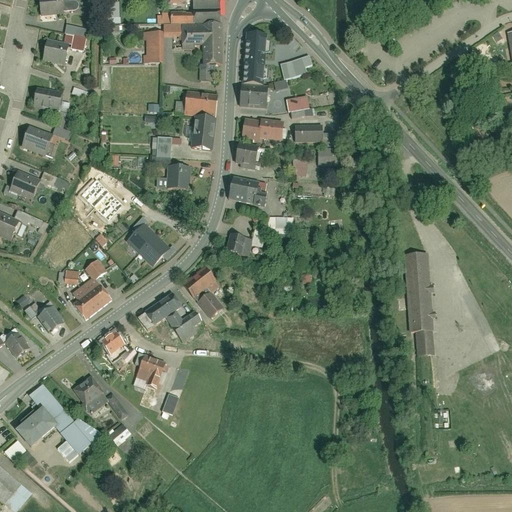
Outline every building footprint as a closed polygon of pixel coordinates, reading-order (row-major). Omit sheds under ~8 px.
[(38,0),(40,18),(69,16),(67,0),(38,0)] [(221,25),(220,0),(164,0),(165,7),(185,6),(185,3),(193,3),(194,16),(191,16),(185,16),(185,14),(171,14),(171,15),(162,16),(162,26),(221,25)] [(47,36),(44,56),(64,59),(66,48),(81,50),(85,26),(62,23),(61,31),(70,32),(69,39),(47,36)] [(221,66),(221,26),(183,27),(183,26),(163,26),(163,34),(173,34),(173,36),(182,35),(183,50),(194,50),(194,46),(204,46),(204,66),(221,66)] [(160,64),(160,34),(143,34),(144,41),(147,41),(147,57),(144,57),(144,64),(160,64)] [(243,44),(243,106),(263,106),(263,83),(274,83),(275,89),(292,87),(288,64),(263,67),(263,44),(243,44)] [(62,94),(37,90),(34,108),(59,112),(62,94)] [(307,94),(286,99),(291,118),(312,113),(307,94)] [(221,100),(185,98),(184,118),(200,119),(200,123),(196,123),(195,150),(212,151),(214,121),(210,121),(210,117),(220,117),(221,100)] [(241,120),(240,135),(279,138),(281,120),(258,118),(258,122),(241,120)] [(318,124),(294,125),(295,141),(319,140),(318,124)] [(57,141),(32,131),(24,152),(49,161),(55,146),(57,141)] [(171,141),(154,140),(153,171),(162,171),(163,163),(170,163),(171,141)] [(257,145),(241,143),(238,166),(254,169),(257,145)] [(343,149),(319,149),(320,164),(344,164),(343,149)] [(308,161),(292,159),(290,175),(306,177),(308,161)] [(89,179),(98,181),(101,170),(92,168),(89,179)] [(186,170),(169,170),(170,194),(187,193),(186,170)] [(40,184),(18,176),(10,197),(37,207),(42,190),(61,197),(66,182),(44,174),(40,184)] [(235,178),(231,196),(263,203),(265,193),(255,192),(257,182),(235,178)] [(0,203),(0,233),(7,236),(13,219),(39,230),(43,221),(0,203)] [(264,211),(232,203),(227,220),(260,228),(264,211)] [(278,230),(278,235),(296,235),(296,219),(272,218),(272,230),(278,230)] [(144,227),(129,243),(153,267),(169,251),(144,227)] [(232,231),(227,249),(247,255),(250,243),(266,248),(269,236),(252,231),(250,236),(232,231)] [(433,334),(427,256),(403,258),(409,336),(411,336),(413,360),(414,360),(433,359),(434,358),(432,334),(433,334)] [(74,306),(82,317),(110,296),(97,279),(108,271),(97,257),(84,266),(91,276),(69,292),(78,303),(74,306)] [(215,277),(190,291),(208,322),(224,313),(215,298),(225,293),(215,277)] [(28,296),(21,301),(27,309),(34,304),(28,296)] [(176,300),(148,319),(158,332),(167,326),(182,345),(195,349),(207,335),(200,328),(204,324),(204,321),(197,316),(193,318),(176,300)] [(65,326),(54,311),(43,320),(53,334),(65,326)] [(103,354),(115,369),(135,352),(129,345),(120,352),(115,345),(124,338),(116,328),(98,342),(106,352),(103,354)] [(29,350),(15,331),(2,340),(17,360),(29,350)] [(140,405),(149,409),(166,365),(139,355),(135,366),(141,368),(137,379),(148,383),(140,405)] [(92,376),(75,387),(93,414),(108,404),(118,418),(127,412),(112,390),(105,395),(92,376)] [(44,383),(27,396),(37,410),(16,425),(30,446),(56,427),(77,456),(102,438),(74,414),(70,418),(44,383)] [(175,401),(165,397),(159,414),(169,418),(175,401)] [(122,423),(109,432),(117,443),(130,434),(122,423)] [(14,436),(0,447),(7,456),(21,445),(14,436)] [(9,511),(28,491),(2,469),(0,471),(0,506),(6,511),(9,511)] [(42,511),(46,507),(32,495),(17,511),(42,511)]
